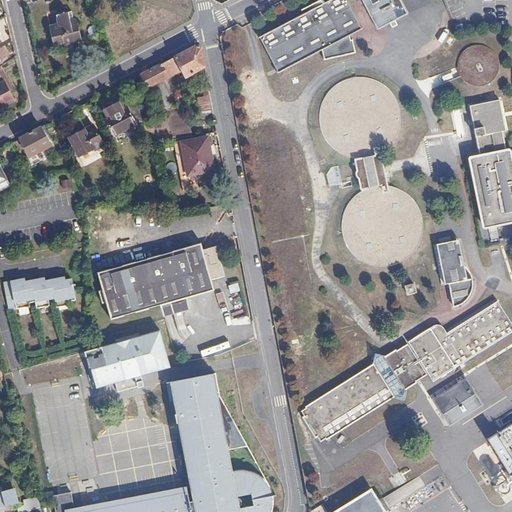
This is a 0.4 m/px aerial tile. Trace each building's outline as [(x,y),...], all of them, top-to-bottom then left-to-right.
[(363,28),(347,0),(330,0),(260,37),(279,73),(322,50),(325,60),(355,53),(353,40),(350,40),(349,36),(363,28)] [(409,13),(402,0),(363,0),(379,28),(409,13)] [(54,47),(66,44),(65,41),(71,40),(72,43),(82,40),(76,19),(73,20),(71,11),(65,12),(65,10),(61,11),(61,13),(56,14),(58,24),(49,26),(54,47)] [(464,87),(499,82),(494,45),(459,49),(464,87)] [(187,76),(205,67),(201,47),(196,46),(142,74),(149,87),(183,69),(187,76)] [(2,47),(0,48),(0,63),(9,57),(2,47)] [(12,87),(0,68),(0,76),(9,90),(12,87)] [(350,153),(358,155),(365,156),(370,155),(374,154),(382,151),(386,149),(394,142),(398,136),(402,128),(404,120),(404,110),(403,104),(398,94),(390,84),(381,78),(372,75),(365,75),(354,76),(344,80),(336,86),(327,98),(324,109),(323,119),(327,131),(331,139),(337,145),(343,150),(350,153)] [(9,90),(0,76),(0,106),(14,97),(9,90)] [(114,134),(142,120),(138,108),(131,93),(122,100),(121,99),(117,98),(113,101),(114,102),(111,104),(108,104),(104,106),(104,108),(103,109),(103,110),(102,110),(114,134)] [(198,97),(200,111),(211,110),(210,96),(198,97)] [(501,129),(496,97),(466,102),(472,134),(476,133),(479,152),(467,154),(480,226),(511,220),(511,188),(505,147),(492,150),(489,131),(501,129)] [(104,144),(94,124),(69,137),(79,154),(94,147),(95,149),(104,144)] [(51,145),(41,126),(20,137),(30,156),(51,145)] [(214,171),(208,139),(183,143),(189,176),(182,177),(185,193),(199,189),(197,174),(214,171)] [(365,156),(358,155),(358,160),(334,164),(329,171),(330,182),(361,177),(363,189),(371,186),(379,184),(388,184),(382,151),(374,154),(370,155),(365,156)] [(371,186),(363,189),(356,195),(348,205),(345,213),(343,221),(344,232),(348,243),(355,252),(365,260),(373,263),(383,264),(394,263),(405,259),(414,251),(417,247),(421,239),(423,232),(424,224),(423,214),(420,206),(416,199),(407,191),(398,186),(388,184),(379,184),(371,186)] [(446,287),(450,286),(467,283),(464,271),(459,242),(438,246),(446,287)] [(100,272),(104,287),(108,301),(112,319),(162,305),(188,299),(216,291),(210,266),(221,264),(217,249),(206,252),(204,243),(100,272)] [(468,273),(464,271),(467,283),(450,286),(455,310),(460,309),(467,307),(471,302),(474,298),(475,294),(476,289),(475,282),(472,277),(468,273)] [(69,304),(68,300),(74,299),(71,278),(64,279),(64,276),(44,280),(43,277),(24,281),(24,279),(3,283),(8,310),(28,306),(28,302),(34,301),(35,308),(49,305),(48,301),(61,299),(62,305),(69,304)] [(240,284),(230,285),(231,293),(240,292),(240,284)] [(417,294),(415,285),(406,287),(408,296),(417,294)] [(108,301),(104,287),(100,288),(103,302),(108,301)] [(471,362),(469,359),(511,332),(511,311),(501,295),(462,320),(454,317),(446,318),(413,338),(439,378),(465,361),(467,365),(471,362)] [(191,309),(188,299),(162,305),(165,316),(191,309)] [(83,352),(94,389),(125,380),(129,384),(134,384),(140,380),(141,376),(171,367),(160,330),(83,352)] [(429,375),(412,347),(409,349),(402,347),(401,345),(389,353),(379,349),(379,359),(310,403),(311,405),(309,412),(306,414),(324,441),(327,439),(331,439),(334,441),(335,443),(404,399),(414,403),(414,393),(426,386),(425,383),(427,376),(429,375)] [(215,373),(171,382),(189,485),(73,508),(70,493),(51,496),(54,511),(269,511),(270,506),(270,499),(268,491),(265,485),(260,480),(255,476),(250,473),(244,471),(236,470),(230,471),(227,451),(246,447),(220,395),(215,373)] [(433,399),(448,424),(480,404),(465,379),(433,399)] [(511,423),(487,439),(511,480),(511,423)] [(0,507),(15,503),(11,491),(2,493),(0,487),(0,507)] [(340,507),(331,511),(382,511),(385,511),(370,488),(340,507)] [(40,507),(36,496),(24,500),(25,504),(17,506),(18,511),(22,511),(32,509),(40,507)]
